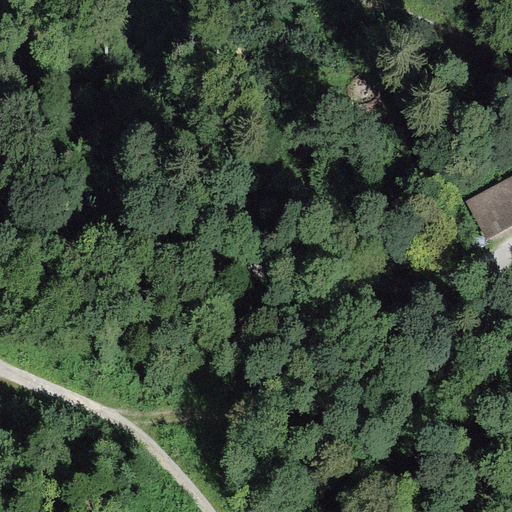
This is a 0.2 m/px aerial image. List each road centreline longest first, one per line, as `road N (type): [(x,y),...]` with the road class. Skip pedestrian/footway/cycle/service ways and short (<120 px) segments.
road 1 (track): [(511,247),(460,277),(389,282),(0,234)]
road 2 (track): [(88,410),(328,399),(396,410),(451,447),(490,511)]
road 3 (track): [(0,366),(88,410),(171,468),(214,511)]
road 4 (track): [(511,76),(359,0)]
